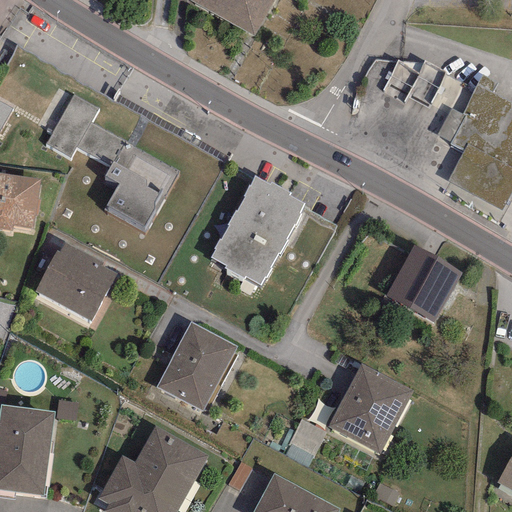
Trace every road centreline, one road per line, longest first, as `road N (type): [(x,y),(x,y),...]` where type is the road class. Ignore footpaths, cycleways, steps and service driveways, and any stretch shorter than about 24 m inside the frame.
road 1 (secondary): [(52,0),(304,144)]
road 2 (secondary): [(304,144),(511,260)]
road 3 (residential): [(304,144),(393,0)]
